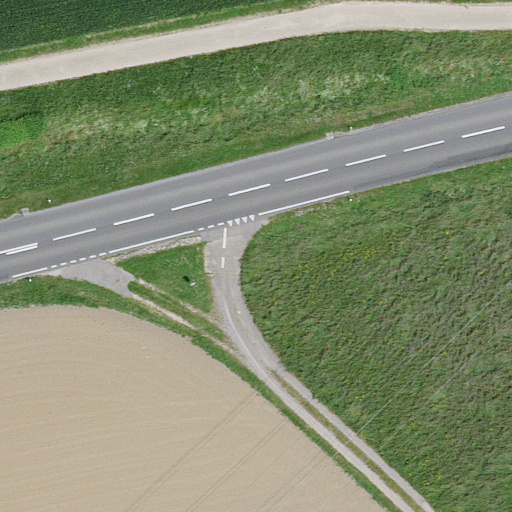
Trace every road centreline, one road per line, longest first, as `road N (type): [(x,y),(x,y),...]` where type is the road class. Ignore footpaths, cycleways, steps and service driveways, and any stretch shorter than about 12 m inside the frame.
road 1 (secondary): [(511,146),(0,256)]
road 2 (track): [(0,84),(370,17),(511,26)]
road 3 (track): [(112,230),(221,369),(393,511)]
